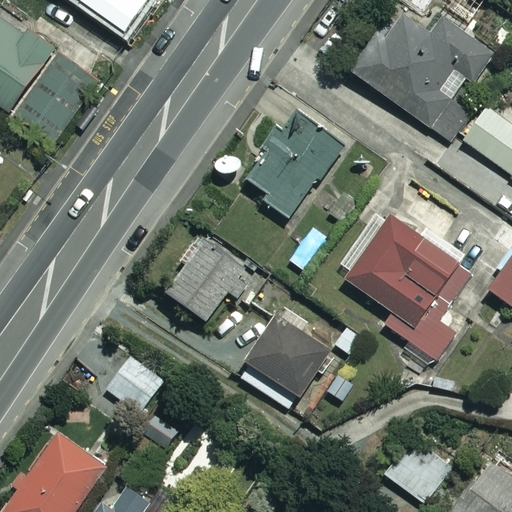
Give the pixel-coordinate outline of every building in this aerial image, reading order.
[(432,39),(394,13),(350,78),(448,143),(467,115),(459,110),(495,57),(443,22),(432,39)] [(51,56),(0,17),(0,111),(6,116),(51,56)] [(511,115),(492,101),(461,143),(511,180),(511,115)] [(299,118),(247,186),(265,199),(261,204),(290,226),(345,154),(299,118)] [(461,264),(465,258),(419,224),(411,235),(379,212),(337,269),(349,277),(342,286),(389,320),(383,329),(433,366),(452,339),(435,326),(474,272),(461,264)] [(328,239),(314,229),(289,263),(303,273),(328,239)] [(256,283),(197,242),(179,266),(185,270),(164,300),(205,328),(227,296),(240,305),(256,283)] [(511,262),(488,296),(511,313),(511,262)] [(247,373),(241,382),(290,414),(328,356),(274,321),(242,370),(247,373)] [(364,341),(348,329),(333,349),(349,361),(364,341)] [(164,384),(130,361),(108,394),(142,417),(164,384)] [(355,386),(340,376),(326,396),(341,407),(355,386)] [(155,419),(143,436),(148,441),(138,454),(153,465),(176,435),(155,419)] [(78,511),(111,468),(60,431),(0,511),(78,511)] [(454,462),(416,435),(384,478),(422,506),(454,462)] [(511,511),(511,464),(498,455),(488,471),(483,468),(455,511),(511,511)] [(146,511),(150,506),(116,483),(96,511),(146,511)]
